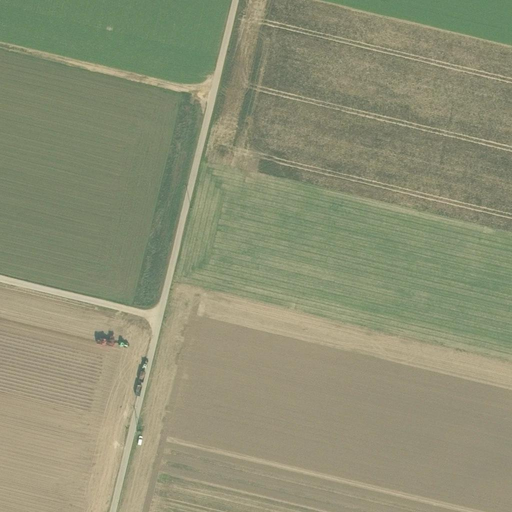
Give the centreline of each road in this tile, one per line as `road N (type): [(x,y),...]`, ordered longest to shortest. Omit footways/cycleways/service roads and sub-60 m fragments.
road 1 (track): [(159,317),(236,0)]
road 2 (track): [(113,511),(159,317)]
road 3 (track): [(159,317),(0,278)]
